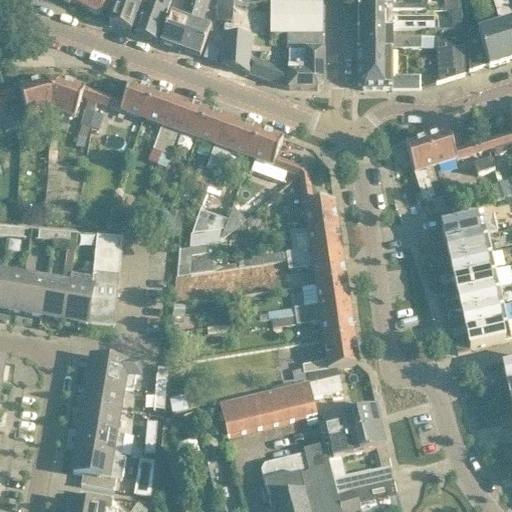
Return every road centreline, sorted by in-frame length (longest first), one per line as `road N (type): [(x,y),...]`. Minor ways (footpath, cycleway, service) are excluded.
road 1 (unclassified): [(347,136),(356,149),(392,366),(433,387),(463,474),(491,511)]
road 2 (unclassified): [(0,7),(328,128)]
road 3 (unclassified): [(136,238),(124,341),(108,350),(70,345),(55,356)]
road 4 (residential): [(511,88),(443,110),(389,110),(347,136)]
road 5 (residential): [(33,511),(55,356)]
road 6 (unclassified): [(337,0),(337,98),(328,128)]
